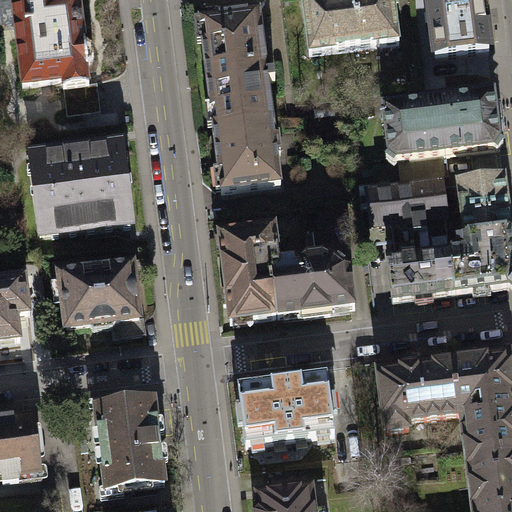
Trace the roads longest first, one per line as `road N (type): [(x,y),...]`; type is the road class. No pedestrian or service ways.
road 1 (residential): [(157,0),(193,283),(190,363)]
road 2 (residential): [(190,363),(511,322)]
road 3 (residential): [(0,386),(190,363)]
road 4 (residential): [(190,363),(209,511)]
